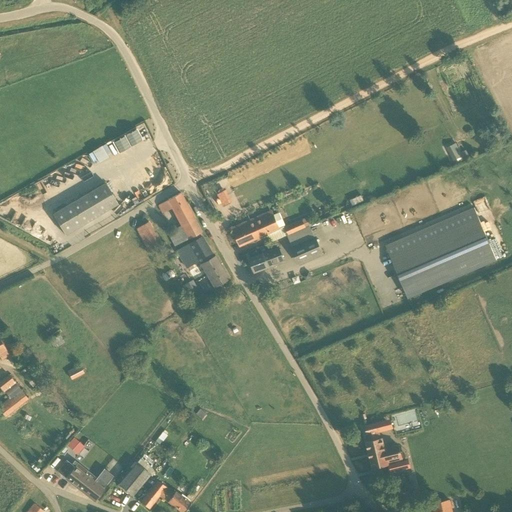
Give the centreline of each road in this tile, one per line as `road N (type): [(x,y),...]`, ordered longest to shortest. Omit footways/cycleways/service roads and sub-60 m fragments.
road 1 (track): [(511,21),(188,182)]
road 2 (unclassified): [(352,477),(188,182)]
road 3 (unclassified): [(188,182),(116,39),(56,7),(0,19)]
road 4 (unclassified): [(0,286),(188,182)]
